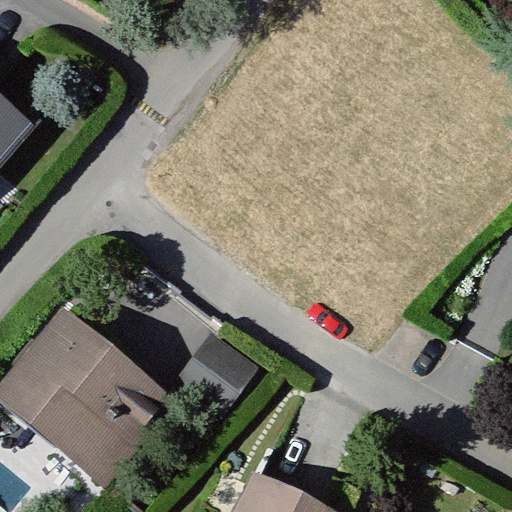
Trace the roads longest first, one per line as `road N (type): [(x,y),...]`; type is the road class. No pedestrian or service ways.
road 1 (residential): [(94,185),(215,279),(366,379),(511,460)]
road 2 (residential): [(241,0),(94,185)]
road 3 (residential): [(94,185),(0,292)]
